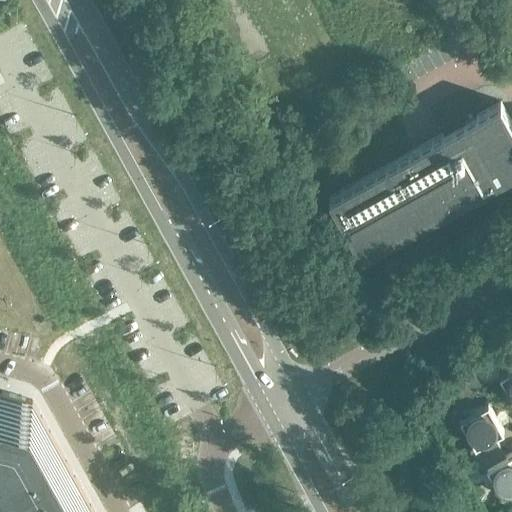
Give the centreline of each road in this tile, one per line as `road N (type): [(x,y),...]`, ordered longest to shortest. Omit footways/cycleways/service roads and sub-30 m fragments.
road 1 (tertiary): [(46,0),(274,410)]
road 2 (tertiary): [(304,394),(90,0)]
road 3 (residential): [(304,394),(511,276)]
road 4 (residential): [(222,511),(212,456),(232,433),(274,410)]
road 5 (tertiary): [(367,511),(304,394)]
